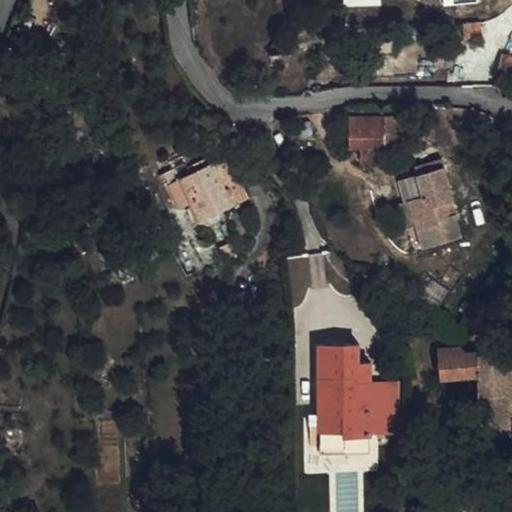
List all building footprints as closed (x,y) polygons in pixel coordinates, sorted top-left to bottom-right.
[(479,52),(480,35),(463,35),(463,51),(479,52)] [(435,117),(399,113),(397,145),(408,146),(407,161),(431,163),(433,145),(435,117)] [(469,120),(435,117),(433,145),(466,148),(469,120)] [(444,181),(448,205),(453,205),(458,229),(463,251),(502,243),(498,220),(490,222),(487,209),(495,207),(498,206),(489,164),(462,169),(463,176),(444,181)] [(210,179),(219,217),(231,215),(234,235),(278,227),(273,197),(268,199),(263,181),(244,186),(226,191),(222,176),(210,179)] [(453,205),(448,205),(441,207),(445,232),(458,229),(453,205)] [(487,209),(490,222),(498,220),(495,207),(487,209)] [(271,279),(268,262),(252,266),(255,283),(271,279)] [(497,379),(511,377),(511,364),(481,366),(481,361),(475,358),(459,358),(461,382),(497,379)] [(382,360),(344,360),(344,446),(369,446),(368,451),(393,451),(393,379),(382,379),(382,360)] [(511,377),(497,379),(498,394),(511,393),(511,377)] [(501,448),(511,448),(511,393),(498,394),(501,448)] [(344,446),(344,470),(393,470),(393,451),(368,451),(369,446),(344,446)] [(0,481),(0,501),(9,503),(5,496),(6,482),(0,481)] [(14,511),(9,503),(0,501),(0,511),(14,511)]
